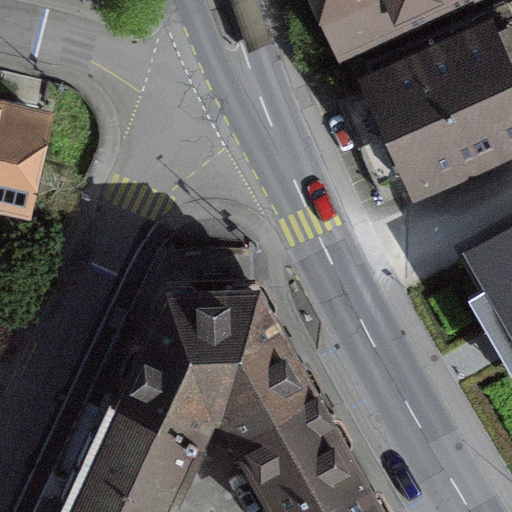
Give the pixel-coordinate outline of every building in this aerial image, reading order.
[(511,0),(326,0),(357,68),(511,0)] [(511,43),(508,35),(383,92),(436,207),(511,172),(511,43)] [(0,217),(44,227),(65,125),(0,111),(0,217)] [(511,223),(471,247),(511,319),(511,223)] [(231,379),(285,353),(261,301),(161,298),(99,427),(190,468),(210,427),(231,379)] [(231,379),(210,427),(258,511),(376,511),(285,353),(231,379)] [(169,511),(190,468),(99,427),(60,511),(169,511)]
